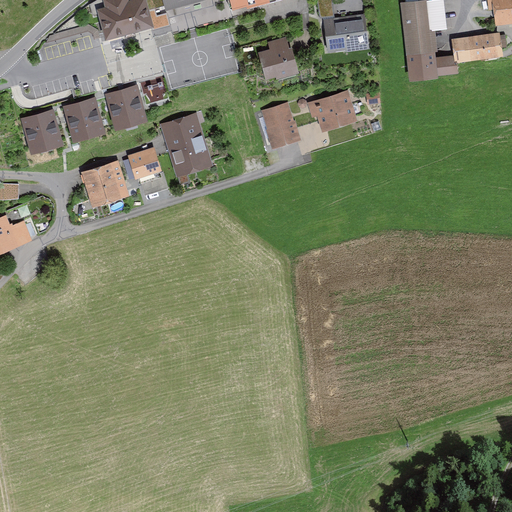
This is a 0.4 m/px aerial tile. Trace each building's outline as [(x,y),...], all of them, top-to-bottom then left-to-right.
[(106,10),(98,12),(106,42),(152,30),(146,9),(165,4),(167,11),(209,0),(107,0),(103,1),(106,10)] [(229,0),(234,16),(269,7),(267,1),(269,0),(229,0)] [(335,0),(320,0),(322,20),(337,18),(335,0)] [(438,58),(436,33),(449,32),(445,0),(442,0),(402,4),(407,61),(438,58)] [(511,0),(494,0),(497,27),(511,25),(511,0)] [(367,18),(325,22),(329,56),(370,52),(367,18)] [(452,66),(457,66),(505,61),(502,35),(450,40),(451,56),(452,66)] [(271,52),(259,55),(266,83),(298,75),(289,38),(269,44),(271,52)] [(451,56),(438,58),(407,61),(410,87),(438,84),(437,79),(458,77),(457,66),(452,66),(451,56)] [(147,118),(138,84),(106,93),(115,127),(147,118)] [(314,103),(323,135),(359,125),(350,93),(314,103)] [(96,96),(63,105),(73,140),(106,131),(96,96)] [(291,103),(263,111),(275,150),(303,142),(291,103)] [(53,108),(21,118),(31,151),(63,142),(53,108)] [(201,111),(160,123),(176,175),(212,164),(200,123),(204,121),(201,111)] [(156,148),(129,156),(136,182),(164,174),(156,148)] [(120,162),(84,173),(95,210),(131,200),(120,162)] [(21,185),(6,185),(5,201),(20,201),(21,185)] [(7,217),(0,220),(0,256),(20,249),(7,217)] [(34,222),(28,225),(33,237),(39,234),(34,222)] [(27,223),(13,228),(21,245),(34,239),(27,223)]
